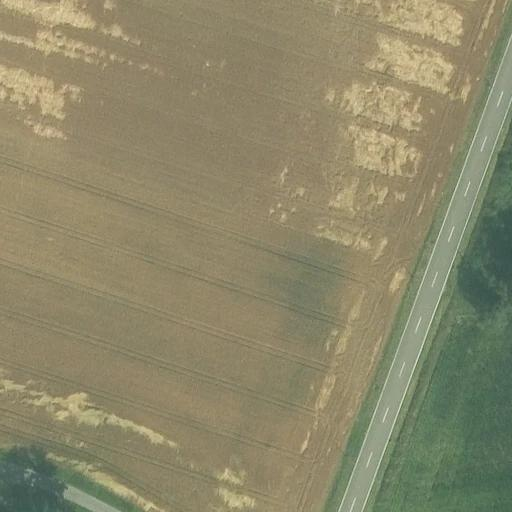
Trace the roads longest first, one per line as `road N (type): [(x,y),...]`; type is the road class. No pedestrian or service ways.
road 1 (secondary): [(511,90),(365,511)]
road 2 (residential): [(0,449),(178,511)]
